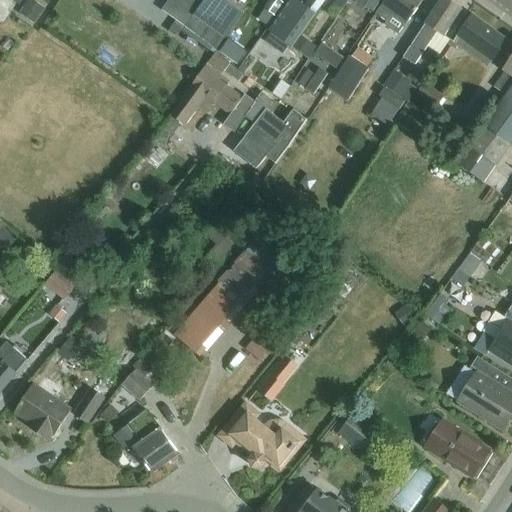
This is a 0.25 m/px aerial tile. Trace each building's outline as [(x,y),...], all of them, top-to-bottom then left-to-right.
[(0,0),(0,8),(10,15),(18,5),(22,0),(0,0)] [(27,0),(22,12),(40,20),(47,4),(38,0),(27,0)] [(196,0),(169,0),(162,10),(186,27),(202,4),(196,0)] [(222,0),(206,0),(195,16),(186,29),(216,51),(242,14),(222,0)] [(275,15),(283,4),(277,0),(270,0),(265,8),(275,15)] [(326,0),(309,0),(305,7),(295,0),(292,0),(270,31),(280,38),(273,47),(284,55),(291,45),(293,47),(326,0)] [(337,0),(334,4),(341,9),(347,0),(337,0)] [(380,0),(358,0),(358,1),(372,11),(380,0)] [(405,26),(423,0),(385,0),(375,14),(400,31),(404,25),(405,26)] [(447,0),(441,0),(406,54),(393,73),(405,81),(438,32),(446,37),(464,11),(447,0)] [(471,46),(491,62),(507,42),(472,15),(453,42),(449,39),(439,55),(448,61),(458,46),(467,53),(471,46)] [(371,25),(350,57),(329,89),(348,102),(369,69),(364,65),(384,34),(371,25)] [(148,42),(137,59),(180,89),(196,67),(156,39),(151,45),(148,42)] [(230,39),(221,51),(239,64),(247,52),(230,39)] [(198,102),(203,96),(230,115),(224,124),(235,131),(245,117),(255,104),(245,97),(243,100),(226,88),(229,84),(220,77),(229,65),(214,54),(170,116),(184,126),(200,103),(198,102)] [(505,97),(484,126),(457,164),(483,182),(511,141),(511,58),(504,71),(506,72),(494,88),(505,97)] [(444,98),(424,83),(416,94),(437,108),(444,98)] [(250,142),(242,152),(259,166),(267,157),(276,165),(289,147),(307,121),(294,111),(284,124),(267,110),(267,109),(273,100),(263,92),(255,104),(245,117),(255,125),(245,138),(250,142)] [(376,102),(363,122),(383,135),(396,115),(376,102)] [(169,142),(184,143),(185,130),(170,129),(169,142)] [(148,198),(172,152),(149,140),(126,186),(148,198)] [(1,229),(0,229),(0,244),(8,251),(16,241),(1,229)] [(207,353),(284,262),(255,238),(250,245),(245,241),(157,344),(165,351),(175,339),(199,359),(205,351),(207,353)] [(482,239),(469,255),(480,263),(479,264),(489,272),(502,254),(482,239)] [(44,286),(63,301),(75,287),(56,271),(44,286)] [(425,315),(432,321),(449,300),(441,294),(425,315)] [(511,307),(505,318),(497,313),(483,334),(496,342),(490,352),(511,365),(511,307)] [(278,345),(262,331),(245,350),(262,364),(278,345)] [(72,373),(90,349),(75,338),(58,362),(72,373)] [(0,391),(27,360),(7,343),(0,350),(0,391)] [(289,350),(260,384),(276,398),(305,364),(289,350)] [(132,368),(135,371),(123,385),(140,401),(165,375),(145,355),(132,368)] [(476,373),(457,402),(503,431),(511,417),(511,379),(479,359),(472,370),(476,373)] [(15,413),(29,422),(26,427),(51,443),(72,411),(33,385),(15,413)] [(75,416),(87,424),(105,397),(93,389),(75,416)] [(267,427),(266,429),(255,420),(259,415),(246,405),(219,437),(232,448),(236,443),(253,457),(250,461),(253,468),(261,469),(266,463),(264,458),(280,471),(293,456),(290,453),(292,451),(294,452),(297,448),(296,446),(302,439),(298,437),(298,433),(293,429),(289,429),(285,426),(284,425),(281,424),(279,423),(277,423),(274,423),(273,424),(270,425),(269,425),(267,427)] [(134,449),(153,474),(179,454),(147,411),(114,436),(128,454),(134,449)] [(353,415),(337,434),(362,454),(377,435),(353,415)] [(425,450),(472,481),(490,453),(443,422),(425,450)] [(397,501),(411,511),(413,511),(442,474),(426,462),(397,501)] [(364,511),(358,506),(353,511),(350,511),(350,508),(339,500),(334,500),(333,502),(317,490),(317,491),(309,485),(288,511),(364,511)] [(447,511),(432,500),(422,511),(447,511)]
